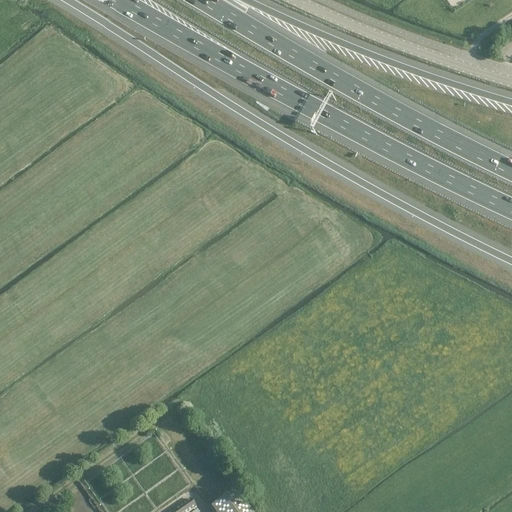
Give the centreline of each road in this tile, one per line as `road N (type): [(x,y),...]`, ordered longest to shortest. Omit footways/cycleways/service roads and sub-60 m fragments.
road 1 (motorway): [(66,0),(270,130),(511,260)]
road 2 (motorway): [(118,0),(511,208)]
road 3 (motorway): [(511,170),(202,0)]
road 4 (motorway): [(511,103),(394,64),(245,0)]
road 5 (secondary): [(511,80),(297,0)]
